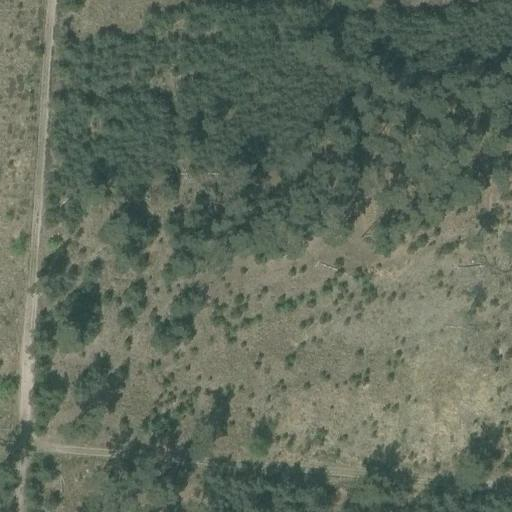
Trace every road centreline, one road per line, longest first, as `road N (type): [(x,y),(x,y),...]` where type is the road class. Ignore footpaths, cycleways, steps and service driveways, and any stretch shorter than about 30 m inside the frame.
road 1 (track): [(3,511),(47,0)]
road 2 (track): [(0,450),(511,493)]
